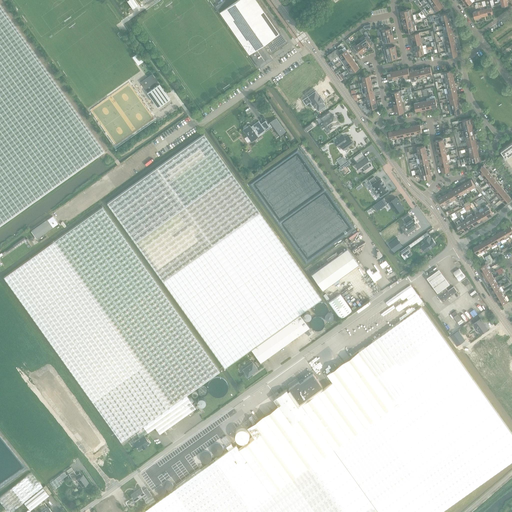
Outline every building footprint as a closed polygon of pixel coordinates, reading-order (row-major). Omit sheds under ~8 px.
[(134,0),(128,0),(127,1),(132,9),(138,5),(134,0)] [(224,0),(216,6),(220,12),(236,0),(224,0)] [(236,0),(220,12),(249,54),(250,53),(257,64),(260,67),(269,60),(272,58),(269,54),(271,54),(287,42),(266,11),(267,10),(260,0),(236,0)] [(440,1),(431,8),(434,12),(436,11),(444,5),(440,1)] [(0,224),(104,151),(0,4),(0,224)] [(430,16),(428,17),(428,18),(429,22),(430,22),(432,21),(432,22),(436,21),(438,21),(438,20),(449,18),(448,12),(440,14),(439,14),(440,17),(435,18),(435,19),(434,19),(433,15),(430,16)] [(385,26),(379,28),(381,36),(387,35),(392,34),(392,33),(391,28),(386,29),(385,26)] [(387,35),(381,36),(383,45),(389,44),(389,41),(394,40),(392,34),(387,35)] [(366,39),(361,42),(367,50),(372,46),(369,42),(371,40),(370,39),(367,35),(366,36),(365,37),(366,39)] [(355,44),(352,46),(354,48),(354,49),(356,51),(359,49),(360,51),(362,53),(367,50),(361,42),(357,45),(355,44)] [(389,44),(383,45),(385,54),(391,52),(396,51),(395,46),(390,47),(389,44)] [(338,48),(335,50),(339,55),(338,56),(339,56),(341,60),(343,59),(350,54),(347,49),(344,51),(342,49),(339,50),(338,48)] [(391,52),(385,54),(387,63),(393,61),(393,58),(398,57),(396,51),(391,52)] [(137,53),(132,57),(138,65),(143,61),(137,53)] [(343,59),(341,60),(344,65),(346,63),(353,58),(350,54),(343,59)] [(346,63),(344,65),(348,69),(356,63),(353,58),(346,63)] [(356,63),(348,69),(351,74),(354,71),(355,70),(360,67),(356,63)] [(408,68),(403,69),(404,74),(404,77),(405,77),(405,79),(406,82),(411,81),(411,79),(410,78),(409,74),(409,72),(408,68)] [(151,74),(140,82),(150,96),(151,95),(159,106),(165,102),(169,99),(151,74)] [(309,96),(303,100),(306,104),(312,100),(313,101),(312,102),(315,106),(316,106),(320,111),(325,107),(324,105),(325,105),(323,101),(324,100),(321,96),(319,97),(315,90),(308,95),(309,96)] [(322,124),(320,125),(323,129),(327,126),(330,131),(331,130),(331,131),(334,129),(334,128),(336,127),(339,125),(340,124),(336,120),(337,119),(334,115),(332,116),(329,112),(320,118),(324,122),(322,123),(321,123),(322,124)] [(249,125),(244,129),(246,132),(246,133),(248,136),(245,138),(248,142),(251,140),(251,141),(270,127),(272,126),(279,136),(285,131),(276,118),(272,121),(268,124),(265,121),(261,124),(259,121),(250,127),(249,125)] [(463,123),(460,124),(460,126),(472,123),(471,121),(472,121),(471,118),(462,120),(463,123)] [(343,135),(334,141),(338,147),(340,145),(344,150),(354,142),(349,136),(345,138),(343,135)] [(436,140),(435,140),(436,146),(444,144),(443,139),(444,138),(443,135),(442,135),(440,136),(435,137),(436,140)] [(156,168),(108,202),(111,207),(196,324),(226,367),(250,350),(251,349),(288,323),(300,314),(320,300),(272,233),(205,140),(203,137),(157,170),(156,168)] [(511,142),(500,151),(503,154),(505,157),(506,158),(511,153),(511,142)] [(361,152),(353,158),(357,163),(356,164),(359,167),(362,165),(364,168),(363,168),(364,168),(366,172),(373,167),(371,163),(371,162),(370,163),(369,161),(369,160),(366,156),(365,157),(361,152)] [(340,168),(339,169),(340,170),(341,169),(351,162),(349,159),(339,166),(340,168)] [(482,165),(477,170),(481,174),(487,169),(483,165),(482,165)] [(479,176),(478,176),(481,180),(481,181),(484,178),(490,173),(487,169),(481,174),(479,176)] [(490,173),(484,178),(487,182),(494,177),(490,173)] [(374,177),(369,180),(372,184),(374,187),(371,189),(376,196),(379,194),(380,196),(389,190),(380,178),(377,181),(374,177)] [(487,182),(486,184),(487,185),(488,186),(490,185),(491,187),(497,181),(494,177),(487,182)] [(471,180),(466,182),(470,189),(471,191),(476,189),(474,187),(475,187),(471,180)] [(491,187),(489,188),(490,188),(491,190),(493,192),(494,191),(501,186),(497,181),(491,187)] [(466,182),(461,185),(465,192),(466,192),(470,189),(466,182)] [(461,185),(457,188),(461,195),(463,194),(464,196),(467,194),(466,192),(465,192),(461,185)] [(501,186),(494,191),(495,191),(498,195),(504,190),(501,186)] [(457,188),(452,191),(458,201),(458,200),(459,202),(461,201),(460,199),(459,198),(462,196),(461,195),(457,188)] [(504,190),(498,195),(501,199),(507,194),(504,190)] [(452,191),(447,193),(452,202),(455,200),(456,202),(458,201),(452,191)] [(447,193),(443,196),(448,206),(450,205),(450,203),(452,202),(447,193)] [(507,194),(501,199),(505,203),(511,198),(507,194)] [(443,196),(438,199),(441,205),(442,206),(443,207),(445,206),(446,208),(448,206),(443,196)] [(396,197),(389,202),(396,213),(404,208),(396,197)] [(383,198),(373,206),(377,211),(387,204),(383,198)] [(486,206),(483,208),(488,217),(493,214),(489,207),(488,206),(487,204),(485,205),(486,206)] [(102,207),(4,277),(121,441),(135,431),(143,425),(186,394),(186,395),(219,371),(102,207)] [(479,210),(478,211),(479,213),(483,220),(488,217),(483,208),(482,208),(479,210)] [(471,213),(468,215),(474,225),(479,222),(475,215),(473,216),(471,213)] [(479,213),(475,215),(479,222),(483,220),(479,213)] [(418,222),(414,217),(412,218),(410,215),(408,216),(407,215),(402,218),(406,223),(404,224),(406,226),(403,228),(408,234),(410,233),(416,229),(416,228),(418,227),(416,223),(418,222)] [(468,217),(464,219),(465,221),(469,228),(474,225),(468,215),(467,216),(468,217)] [(45,222),(31,232),(36,239),(53,228),(53,227),(58,224),(53,217),(52,217),(48,220),(45,222)] [(458,225),(456,226),(460,233),(465,230),(461,224),(459,220),(457,222),(458,225)] [(465,221),(461,224),(465,230),(469,228),(465,221)] [(506,228),(501,231),(505,238),(508,236),(509,238),(511,237),(506,228)] [(349,236),(351,240),(362,235),(359,231),(349,236)] [(427,231),(399,251),(405,259),(408,257),(412,254),(408,249),(419,241),(429,234),(427,231)] [(501,231),(497,234),(501,241),(505,238),(501,231)] [(497,234),(492,237),(496,244),(496,243),(501,241),(497,234)] [(370,236),(364,241),(374,255),(381,250),(370,236)] [(425,243),(421,246),(423,250),(427,247),(429,249),(436,244),(432,238),(431,239),(429,236),(423,240),(425,243)] [(24,237),(12,245),(14,247),(25,239),(24,237)] [(492,237),(487,239),(491,246),(492,248),(497,246),(496,243),(496,244),(492,237)] [(397,238),(388,243),(394,252),(403,246),(397,238)] [(487,239),(482,242),(486,249),(491,246),(487,239)] [(482,242),(478,245),(483,254),(485,253),(484,251),(486,249),(482,242)] [(364,252),(367,251),(363,244),(354,250),(360,260),(366,256),(364,252)] [(478,245),(473,248),(477,254),(480,253),(481,255),(483,254),(478,245)] [(347,248),(311,274),(316,281),(323,290),(349,272),(349,271),(358,265),(347,248)] [(483,265),(479,267),(482,272),(488,268),(490,267),(489,265),(487,266),(486,263),(483,265)] [(363,266),(358,270),(363,277),(368,274),(363,266)] [(488,268),(482,272),(484,277),(491,273),(496,270),(495,269),(492,270),(492,269),(491,267),(490,267),(488,268)] [(427,277),(437,292),(445,286),(450,284),(439,269),(427,277)] [(459,269),(453,273),(459,281),(465,277),(459,269)] [(491,273),(484,277),(487,282),(494,278),(491,273)] [(467,277),(462,281),(465,286),(470,282),(467,277)] [(494,278),(487,282),(490,286),(497,282),(494,278)] [(497,282),(490,286),(492,291),(499,287),(501,286),(500,284),(498,285),(497,282)] [(445,286),(437,292),(439,296),(443,301),(457,291),(454,286),(448,290),(447,290),(445,286)] [(499,287),(492,291),(495,296),(502,292),(499,287)] [(502,292),(495,296),(498,300),(505,296),(502,292)] [(340,294),(328,302),(340,319),(352,310),(340,294)] [(505,296),(498,300),(500,305),(502,304),(507,301),(505,296)] [(441,511),(511,461),(511,433),(434,324),(421,307),(397,324),(358,352),(327,374),(333,382),(324,388),(323,387),(300,403),(290,389),(288,391),(287,389),(273,398),(278,405),(272,409),(247,427),(255,438),(241,448),(239,449),(236,445),(201,470),(142,511),(441,511)] [(459,324),(464,321),(456,310),(452,312),(459,324)] [(251,349),(250,350),(258,360),(260,362),(302,332),(309,327),(300,314),(288,323),(251,349)] [(323,327),(324,320),(313,318),(313,323),(315,324),(315,326),(323,327)] [(480,319),(474,324),(481,334),(487,329),(484,324),(480,319)] [(450,336),(457,346),(461,343),(465,340),(458,330),(450,336)] [(511,354),(507,348),(495,357),(500,364),(511,355),(511,354)] [(18,365),(16,363),(8,368),(22,391),(31,384),(25,374),(32,369),(26,360),(18,365)] [(251,360),(242,366),(243,368),(243,369),(245,372),(244,373),(247,378),(256,372),(255,370),(258,368),(253,360),(252,361),(251,360)] [(486,365),(479,370),(486,380),(493,375),(486,365)] [(510,369),(508,370),(506,369),(499,374),(502,378),(505,376),(508,380),(508,379),(509,381),(511,378),(511,370),(511,371),(510,369)] [(299,381),(289,388),(290,389),(300,403),(323,387),(313,373),(300,383),(299,381)] [(42,378),(33,384),(38,392),(47,387),(42,378)] [(502,393),(496,385),(491,389),(497,396),(502,393)] [(186,394),(143,425),(147,432),(155,427),(159,433),(196,408),(186,395),(186,394)] [(142,426),(135,431),(140,438),(144,435),(147,432),(143,425),(142,426)] [(140,438),(134,442),(139,450),(142,448),(143,448),(148,445),(147,444),(149,443),(144,435),(140,438)] [(71,467),(66,470),(69,474),(74,481),(76,479),(78,482),(79,481),(83,486),(85,484),(86,485),(88,484),(88,483),(88,482),(83,474),(82,475),(80,473),(77,475),(73,470),(71,467)] [(0,501),(5,509),(0,511),(11,511),(24,503),(43,487),(39,482),(31,472),(0,496),(0,501)] [(64,472),(55,478),(58,482),(67,475),(64,472)] [(55,478),(50,482),(55,489),(60,485),(58,482),(55,478)] [(43,487),(24,503),(30,511),(49,495),(52,493),(45,485),(43,487)] [(141,488),(131,495),(136,501),(146,494),(148,498),(152,495),(147,488),(143,491),(141,488)] [(152,496),(145,501),(149,506),(156,501),(152,496)]
